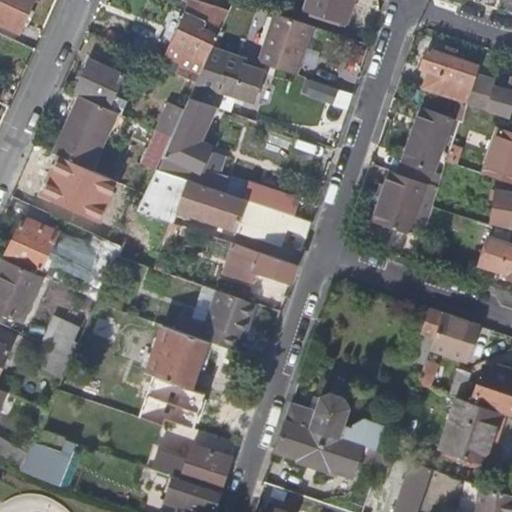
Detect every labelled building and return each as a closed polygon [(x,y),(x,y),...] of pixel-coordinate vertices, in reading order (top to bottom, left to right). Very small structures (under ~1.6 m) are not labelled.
[(34,0),(0,0),(0,23),(19,32),(34,0)] [(342,22),(350,0),(313,0),(310,11),(342,22)] [(511,0),(476,0),(477,4),(511,15),(511,0)] [(198,84),(198,83),(208,60),(214,48),(219,38),(202,30),(206,21),(188,13),(187,13),(172,47),(187,53),(183,63),(168,56),(137,42),(132,54),(198,84)] [(258,63),(296,77),(312,27),(275,14),(258,63)] [(187,53),(172,47),(168,56),(183,63),(187,53)] [(435,87),(469,98),(477,76),(479,69),(428,51),(422,70),(438,75),(435,87)] [(75,94),(80,96),(109,109),(124,75),(90,59),(75,94)] [(198,83),(210,87),(219,91),(219,92),(240,99),(247,102),(254,104),(265,74),(243,66),(242,71),(208,60),(198,83)] [(469,98),(467,106),(500,117),(504,105),(511,106),(511,79),(508,93),(495,89),(497,83),(477,76),(469,98)] [(191,99),(204,103),(210,87),(198,83),(198,84),(191,99)] [(331,111),(337,93),(312,85),(306,102),(331,111)] [(56,151),(92,167),(108,133),(116,113),(109,109),(80,96),(56,151)] [(199,146),(213,106),(204,103),(191,99),(185,110),(172,139),(166,152),(158,170),(170,174),(177,159),(202,170),(215,152),(199,146)] [(247,102),(240,99),(237,106),(244,109),(247,102)] [(158,132),(172,139),(185,110),(179,107),(176,111),(168,108),(157,131),(158,132)] [(423,183),(445,117),(423,110),(419,123),(424,125),(422,131),(417,130),(402,176),(423,183)] [(116,113),(108,133),(117,137),(126,117),(116,113)] [(511,134),(500,130),(485,175),(511,184),(511,134)] [(152,145),(166,152),(172,139),(158,132),(152,145)] [(144,164),(158,170),(166,152),(152,145),(144,164)] [(91,170),(92,167),(56,151),(54,153),(91,170)] [(306,237),(311,223),(292,216),(244,200),(170,174),(158,170),(148,193),(146,196),(139,212),(160,219),(170,222),(173,223),(174,224),(178,212),(282,247),(288,231),(306,237)] [(428,185),(423,183),(402,176),(392,173),(375,224),(410,236),(428,185)] [(244,200),(292,216),(296,202),(250,186),(244,200)] [(484,219),(483,224),(511,228),(511,193),(496,191),(495,197),(490,196),(489,204),(494,205),(491,220),(484,219)] [(435,201),(433,208),(460,217),(463,209),(435,201)] [(143,266),(160,219),(139,212),(123,247),(118,258),(133,263),(143,266)] [(5,257),(39,272),(49,252),(55,238),(32,228),(34,223),(27,219),(24,224),(21,223),(5,257)] [(511,247),(511,234),(497,229),(495,235),(510,239),(508,244),(510,245),(510,246),(511,247)] [(118,258),(123,247),(93,234),(86,250),(98,256),(90,272),(108,280),(118,258)] [(511,247),(510,246),(510,245),(508,244),(510,239),(495,235),(494,239),(489,238),(480,265),(503,273),(503,271),(509,274),(508,278),(511,279),(511,247)] [(291,283),(297,266),(236,245),(226,274),(251,283),(256,271),(291,283)] [(49,252),(39,272),(51,279),(61,258),(49,252)] [(169,259),(161,255),(155,270),(163,273),(164,273),(169,259)] [(116,308),(133,263),(118,258),(108,280),(98,302),(116,308)] [(43,277),(5,259),(0,270),(0,313),(23,323),(43,277)] [(216,290),(164,273),(163,273),(158,289),(201,305),(204,295),(213,298),(216,290)] [(249,327),(257,304),(217,290),(201,338),(208,341),(235,349),(240,337),(243,326),(249,327)] [(410,360),(425,365),(431,349),(438,327),(442,314),(429,310),(422,333),(419,333),(410,360)] [(478,326),(442,314),(438,327),(452,332),(445,354),(466,361),(478,326)] [(192,389),(208,341),(201,338),(163,325),(147,373),(192,389)] [(245,339),(249,327),(243,326),(240,337),(245,339)] [(452,332),(438,327),(431,349),(440,353),(445,354),(452,332)] [(56,333),(50,346),(73,356),(76,349),(79,343),(56,333)] [(0,344),(0,371),(10,349),(0,344)] [(73,356),(50,346),(40,369),(62,379),(73,356)] [(425,365),(419,385),(428,388),(440,353),(431,349),(425,365)] [(511,413),(511,374),(485,366),(473,400),(511,413)] [(458,370),(450,396),(457,398),(463,400),(472,374),(458,370)] [(0,388),(0,411),(10,393),(0,388)] [(363,446),(377,451),(382,435),(377,423),(366,419),(354,425),(353,429),(344,426),(350,408),(345,398),(331,393),(320,398),(319,401),(313,399),(309,411),(307,411),(308,410),(292,405),(287,421),(363,446)] [(243,428),(249,409),(214,396),(207,416),(243,428)] [(482,465),(500,412),(463,400),(457,398),(440,450),(482,465)] [(287,421),(277,450),(300,459),(299,461),(328,471),(330,468),(353,476),(363,446),(287,421)] [(0,455),(21,468),(27,455),(0,437),(0,455)] [(20,470),(36,477),(49,448),(33,442),(27,455),(21,468),(20,470)] [(182,479),(221,493),(233,458),(193,445),(187,463),(182,479)] [(177,478),(182,479),(187,463),(182,461),(177,478)] [(417,511),(433,469),(412,463),(394,511),(417,511)] [(196,504),(215,511),(221,493),(182,479),(177,478),(173,476),(165,499),(194,509),(196,504)] [(476,511),(511,511),(511,495),(481,485),(476,511)] [(116,500),(144,509),(148,495),(121,486),(116,500)]
